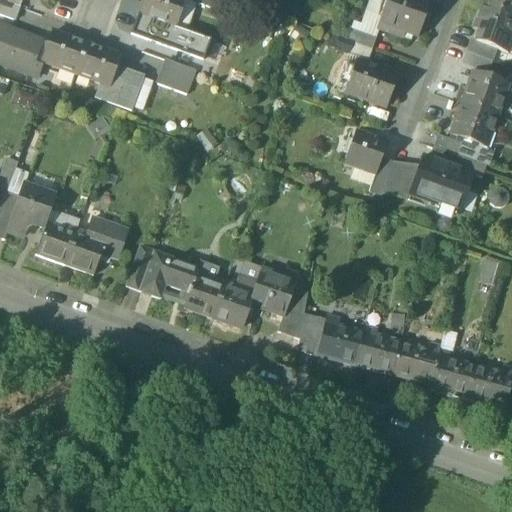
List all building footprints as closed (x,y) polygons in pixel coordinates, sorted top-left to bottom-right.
[(0,0),(0,2),(19,9),(22,0),(0,0)] [(184,1),(182,0),(143,0),(138,16),(174,29),(184,1)] [(224,0),(199,0),(198,4),(220,12),(224,0)] [(430,9),(405,0),(388,0),(378,31),(404,41),(405,36),(418,41),(430,9)] [(511,0),(484,0),(482,6),(511,17),(511,0)] [(0,2),(0,17),(15,22),(19,9),(0,2)] [(511,17),(482,6),(473,31),(477,32),(473,43),(496,51),(507,55),(511,41),(511,17)] [(210,42),(174,29),(138,16),(130,36),(202,62),(210,42)] [(40,43),(0,28),(0,65),(36,79),(39,70),(32,67),(40,43)] [(377,41),(350,31),(346,42),(354,45),(373,52),(377,41)] [(86,46),(52,34),(41,65),(75,77),(86,46)] [(473,43),(472,42),(468,55),(491,63),(496,51),(473,43)] [(373,52),(354,45),(349,56),(369,63),(373,52)] [(86,46),(75,77),(100,85),(109,89),(116,70),(120,58),(86,46)] [(491,63),(468,55),(463,67),(474,71),(473,75),(485,79),(491,63)] [(196,73),(166,62),(157,87),(187,98),(196,73)] [(397,79),(358,65),(345,98),(384,112),(397,79)] [(145,78),(124,70),(124,73),(116,70),(109,89),(100,85),(94,101),(132,114),(145,78)] [(485,79),(473,75),(462,107),(496,119),(501,103),(496,102),(502,85),(485,79)] [(496,119),(462,107),(450,139),(463,143),(479,149),(484,134),(490,136),(496,119)] [(385,146),(354,134),(343,165),(354,169),(374,176),(375,176),(379,164),(385,146)] [(457,159),(463,143),(439,135),(434,150),(457,159)] [(457,171),(422,159),(416,177),(409,197),(411,197),(459,214),(472,178),(472,177),(457,171)] [(485,168),(461,160),(457,171),(472,177),(472,178),(480,181),(485,168)] [(390,168),(379,164),(375,176),(374,176),(370,188),(368,194),(380,198),(382,192),(390,168)] [(416,177),(390,168),(382,192),(409,201),(411,197),(409,197),(416,177)] [(374,176),(354,169),(350,182),(370,188),(374,176)] [(55,199),(24,187),(20,199),(7,235),(21,240),(25,229),(32,227),(44,231),(45,227),(55,199)] [(6,194),(0,212),(0,241),(4,243),(7,235),(20,199),(6,194)] [(116,261),(125,233),(91,221),(86,237),(88,237),(86,241),(103,248),(100,256),(116,261)] [(64,234),(45,227),(44,231),(35,257),(64,268),(76,233),(66,229),(64,234)] [(86,237),(76,233),(64,268),(92,278),(100,256),(103,248),(86,241),(88,237),(86,237)] [(125,289),(138,294),(152,254),(139,249),(125,289)] [(152,254),(138,294),(159,302),(165,288),(188,297),(198,271),(152,254)] [(490,286),(497,264),(485,260),(477,282),(490,286)] [(259,277),(256,286),(238,280),(234,290),(235,290),(234,294),(251,300),(250,303),(263,308),(262,312),(283,319),(285,314),(284,313),(292,289),(259,277)] [(212,286),(195,280),(184,310),(212,320),(225,286),(214,282),(212,286)] [(234,290),(225,286),(212,320),(241,331),(250,303),(251,300),(234,294),(235,290),(234,290)] [(307,294),(292,289),(284,313),(285,314),(302,320),(307,294)] [(302,320),(285,314),(283,319),(277,334),(299,342),(303,320),(302,320)] [(326,323),(303,318),(299,342),(297,352),(317,358),(326,323)] [(363,335),(336,328),(338,322),(327,319),(326,323),(317,358),(354,368),(363,335)] [(400,345),(374,338),(375,332),(365,330),(363,335),(354,368),(392,378),(400,345)] [(427,352),(400,345),(392,378),(429,388),(439,351),(439,349),(428,347),(427,352)] [(474,368),(447,361),(449,354),(439,351),(429,388),(429,390),(466,400),(474,368)] [(501,375),(474,368),(466,400),(504,410),(511,378),(511,370),(503,368),(501,375)]
